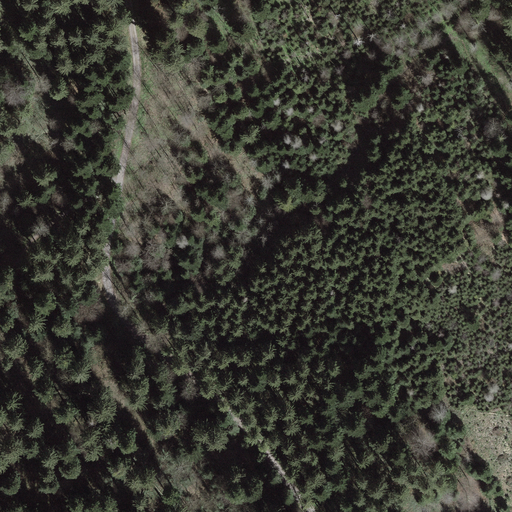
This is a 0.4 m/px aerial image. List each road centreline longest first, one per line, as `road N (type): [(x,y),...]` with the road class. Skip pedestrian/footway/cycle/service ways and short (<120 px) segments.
road 1 (track): [(316,511),(252,434),(113,303),(104,269),(123,165)]
road 2 (track): [(123,165),(141,96),(133,0)]
